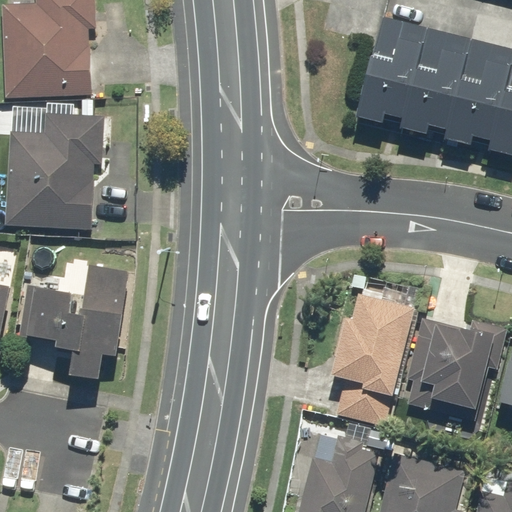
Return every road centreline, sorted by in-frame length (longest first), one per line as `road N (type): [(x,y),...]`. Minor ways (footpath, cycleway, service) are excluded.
road 1 (secondary): [(234,208),(213,397),(186,511)]
road 2 (residential): [(234,208),(439,219),(511,236)]
road 3 (secondary): [(220,0),(234,208)]
road 4 (residential): [(66,487),(76,436),(0,419)]
